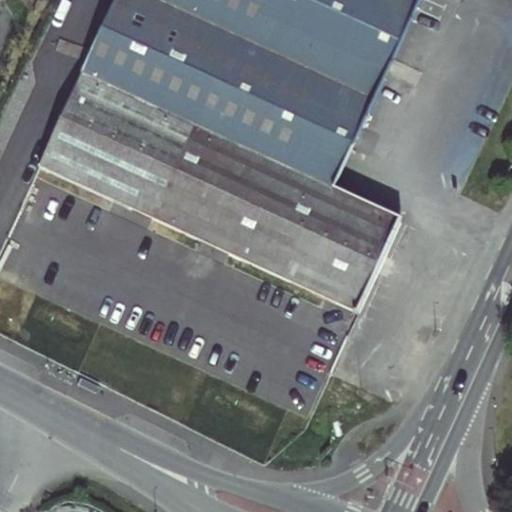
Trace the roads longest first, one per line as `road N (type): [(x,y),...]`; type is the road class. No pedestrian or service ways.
road 1 (unknown): [(0,215),(317,369)]
road 2 (unclassified): [(493,321),(406,439),(363,475),(305,491),(230,485)]
road 3 (primary): [(406,511),(493,321)]
road 4 (unclassified): [(478,511),(468,448),(493,321)]
road 5 (unknown): [(0,175),(80,0)]
road 6 (unclassified): [(230,485),(78,425)]
road 7 (unclassified): [(78,425),(185,500)]
